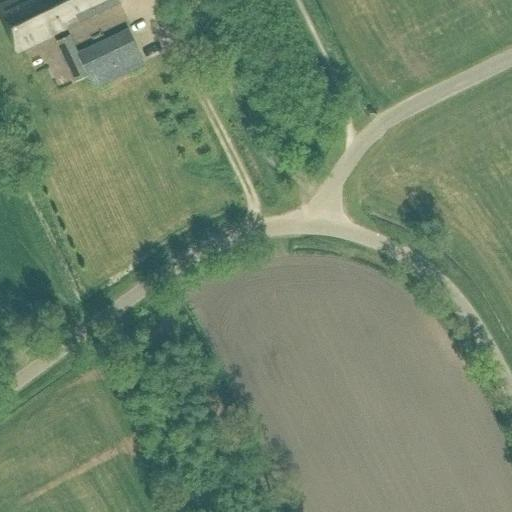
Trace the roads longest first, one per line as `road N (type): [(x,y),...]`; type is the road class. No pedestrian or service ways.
road 1 (unclassified): [(0,394),(189,259),(256,232),(316,224)]
road 2 (unclassified): [(511,397),(477,327),(424,266),(373,239),(316,224)]
road 3 (track): [(324,197),(264,154),(191,0)]
